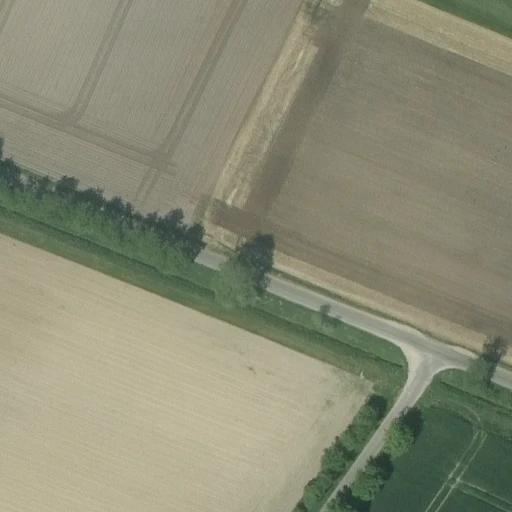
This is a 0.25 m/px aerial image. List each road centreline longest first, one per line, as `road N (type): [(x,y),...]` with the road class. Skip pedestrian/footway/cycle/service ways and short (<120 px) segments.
road 1 (unclassified): [(435,353),(0,177)]
road 2 (unclassified): [(329,511),(435,353)]
